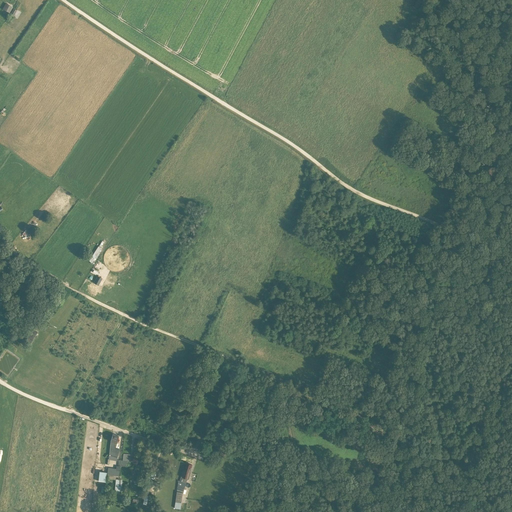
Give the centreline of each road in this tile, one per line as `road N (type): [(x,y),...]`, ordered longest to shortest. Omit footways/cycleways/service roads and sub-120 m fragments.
road 1 (track): [(0,229),(27,264),(85,297),(274,376),(434,427)]
road 2 (track): [(63,0),(282,138),(340,184),(466,235)]
road 3 (track): [(0,382),(194,453)]
